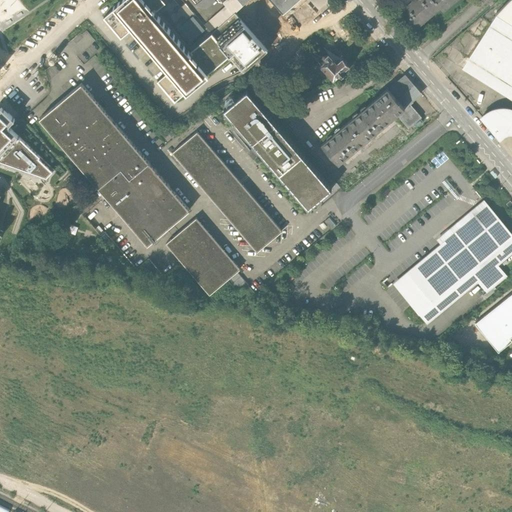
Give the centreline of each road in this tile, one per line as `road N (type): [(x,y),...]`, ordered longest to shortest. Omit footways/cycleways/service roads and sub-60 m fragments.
road 1 (tertiary): [(414,62),(511,178)]
road 2 (residential): [(0,92),(95,0)]
